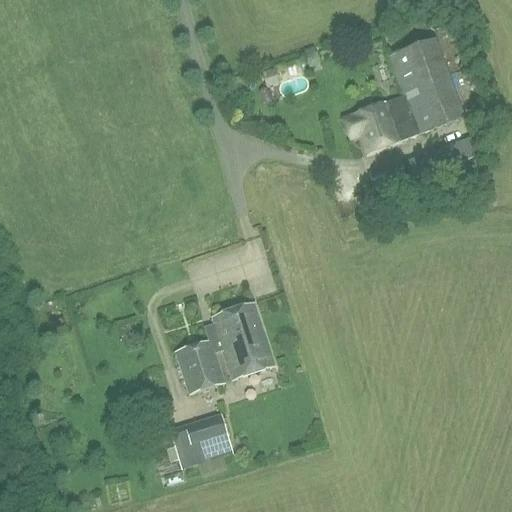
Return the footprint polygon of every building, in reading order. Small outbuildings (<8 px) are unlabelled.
[(400,142),(405,141),(457,122),(428,44),(388,59),(403,100),(387,106),(386,105),(343,120),(350,139),(359,136),(366,155),(400,142)] [(470,139),(405,164),(419,203),(485,178),(470,139)] [(388,189),(406,182),(399,162),(366,174),(374,195),(388,189)] [(274,369),(254,306),(212,319),(216,332),(207,335),(210,343),(176,353),(190,396),(224,385),(213,351),(221,348),(232,383),(274,369)] [(222,416),(194,425),(169,432),(181,472),(233,456),(222,416)]
